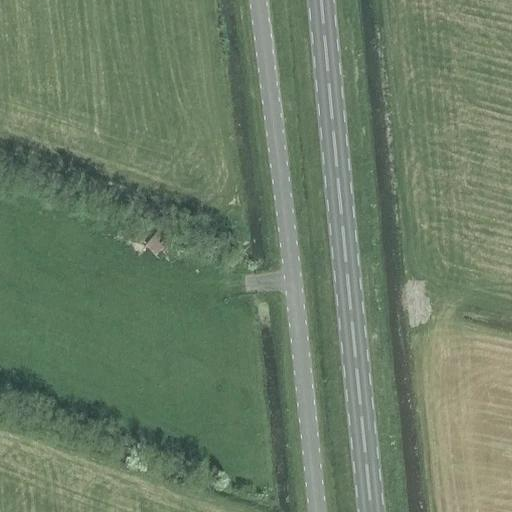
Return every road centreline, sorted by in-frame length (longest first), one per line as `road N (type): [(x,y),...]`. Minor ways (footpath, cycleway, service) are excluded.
road 1 (unclassified): [(316,511),(256,0)]
road 2 (primary): [(371,511),(320,0)]
